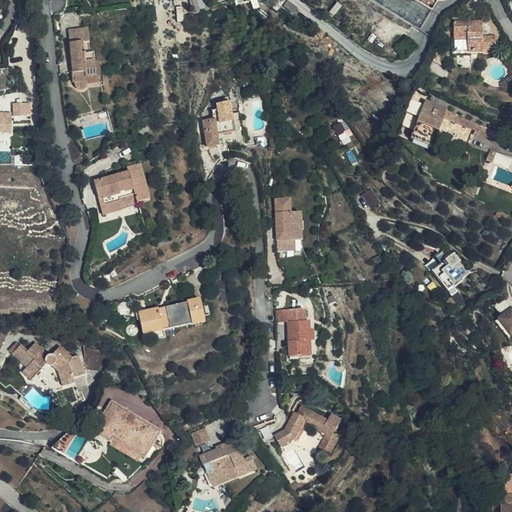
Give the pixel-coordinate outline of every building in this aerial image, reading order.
[(278,9),(282,4),(276,0),(275,0),(272,4),(278,9)] [(412,0),(366,0),(421,33),(432,11),(412,0)] [(277,10),(278,9),(272,4),(267,12),(273,16),(277,10)] [(295,13),(282,4),(278,9),(290,18),(295,13)] [(177,120),(170,9),(150,10),(157,121),(177,120)] [(290,18),(278,9),(277,10),(289,20),(290,18)] [(300,18),(295,13),(290,18),(296,22),(300,18)] [(296,22),(290,18),(289,20),(287,24),(292,27),(296,22)] [(480,37),(480,23),(469,23),(469,21),(451,21),(451,38),(464,39),(465,51),(480,51),(480,49),(480,37)] [(83,92),(83,88),(83,83),(92,83),(90,59),(81,59),(80,48),(85,47),(84,34),(65,35),(68,89),(71,89),(71,94),(73,95),(76,97),(78,96),(80,95),(83,92)] [(494,36),(480,37),(480,49),(494,48),(494,36)] [(409,57),(412,50),(404,41),(391,52),(401,63),(409,57)] [(430,141),(443,111),(410,97),(403,112),(412,116),(415,107),(418,108),(409,132),(430,141)] [(233,132),(228,109),(224,110),(223,103),(213,106),(214,111),(208,112),(209,121),(199,123),(204,148),(215,145),(216,147),(222,146),(220,135),(233,132)] [(24,117),(24,104),(12,104),(12,116),(24,117)] [(244,118),(243,107),(233,108),(234,119),(244,118)] [(341,138),(351,133),(345,120),(335,126),(341,138)] [(95,185),(102,211),(122,206),(135,202),(136,206),(150,202),(139,165),(125,170),(127,175),(95,185)] [(464,181),(458,193),(472,200),(479,187),(464,181)] [(364,192),(370,206),(380,202),(374,188),(364,192)] [(277,201),(277,218),(285,221),(278,237),(279,249),(288,248),(288,239),(303,238),(302,213),(293,213),(292,200),(277,201)] [(122,206),(102,211),(104,219),(124,213),(122,206)] [(304,248),(303,238),(288,239),(288,248),(304,248)] [(441,248),(433,254),(440,263),(430,270),(446,291),(452,286),(453,288),(462,281),(461,280),(469,274),(453,253),(448,257),(441,248)] [(453,288),(452,286),(446,291),(450,296),(456,292),(453,288)] [(159,307),(139,311),(144,332),(153,330),(165,328),(192,323),(206,320),(201,298),(188,301),(167,305),(167,308),(160,310),(159,307)] [(511,308),(504,298),(494,306),(502,317),(511,308)] [(511,308),(502,317),(499,319),(511,335),(511,308)] [(286,313),(286,315),(286,326),(288,359),(310,358),(310,345),(313,344),(313,333),(309,333),(309,324),(304,323),(304,312),(286,313)] [(286,326),(286,315),(277,316),(278,326),(286,326)] [(496,322),(510,340),(511,338),(511,335),(499,319),(496,322)] [(165,328),(153,330),(153,338),(168,336),(165,328)] [(85,380),(77,358),(71,359),(70,359),(61,350),(52,359),(45,360),(42,359),(42,357),(44,355),(35,347),(27,355),(21,349),(11,360),(24,373),(20,378),(31,387),(45,372),(53,378),(58,393),(74,389),(73,383),(85,380)] [(127,481),(162,450),(152,444),(159,432),(112,403),(107,410),(94,432),(101,436),(83,465),(106,478),(111,480),(114,480),(117,479),(127,481)] [(302,414),(307,407),(302,404),(297,411),(302,414)] [(328,419),(307,407),(302,414),(297,411),(295,410),(285,426),(274,431),(277,436),(285,432),(293,437),(296,439),(306,423),(325,434),(318,446),(328,453),(339,435),(334,432),(324,426),(325,425),(328,419)] [(331,415),(328,419),(325,425),(324,426),(334,432),(341,421),(331,415)] [(200,444),(211,440),(206,427),(195,431),(200,444)] [(285,432),(277,436),(280,443),(293,437),(285,432)] [(204,467),(203,468),(206,476),(214,472),(219,482),(238,475),(238,476),(247,472),(235,442),(215,450),(216,452),(201,458),(205,466),(204,467)] [(214,472),(206,476),(212,491),(240,480),(238,476),(238,475),(219,482),(214,472)] [(494,510),(502,509),(502,508),(498,486),(495,474),(488,476),(491,486),(494,496),(494,510)] [(511,511),(511,496),(508,496),(508,504),(508,505),(510,505),(510,508),(508,508),(502,508),(502,509),(502,511),(511,511)]
